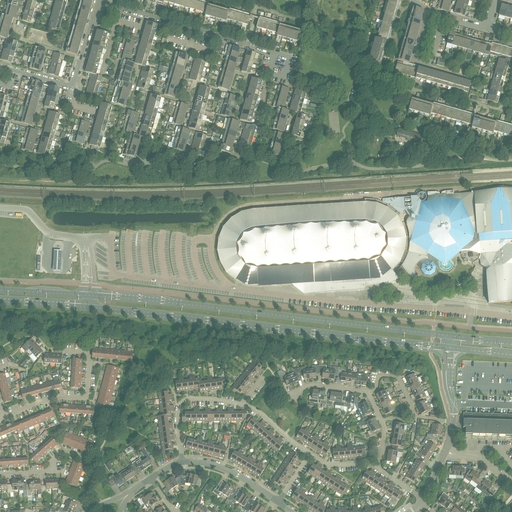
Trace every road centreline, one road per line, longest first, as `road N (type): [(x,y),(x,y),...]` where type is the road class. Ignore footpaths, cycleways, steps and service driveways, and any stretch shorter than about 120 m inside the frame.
road 1 (primary): [(450,335),(93,295)]
road 2 (primary): [(87,307),(443,347)]
road 3 (residential): [(1,417),(59,397),(87,399),(91,362)]
road 4 (residential): [(182,461),(182,400),(240,404)]
